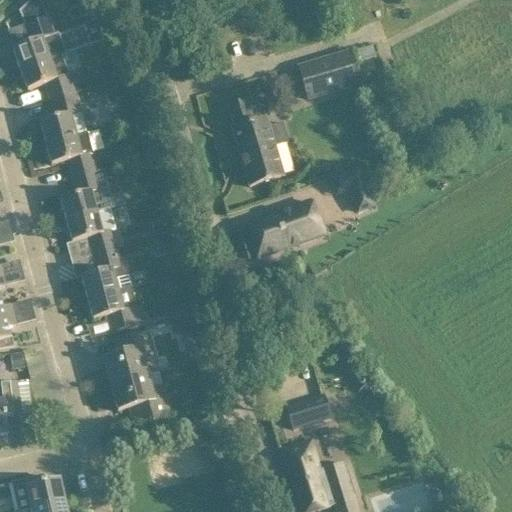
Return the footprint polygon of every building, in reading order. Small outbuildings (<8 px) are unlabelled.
[(31,0),(28,3),(34,19),(44,15),(38,0),(31,0)] [(12,51),(19,71),(61,57),(61,56),(65,55),(58,36),(54,37),(48,19),(24,27),(30,44),(12,51)] [(103,42),(96,21),(82,26),(90,47),(103,42)] [(296,67),(306,102),(360,86),(350,50),(296,67)] [(46,91),(50,104),(75,96),(75,94),(61,57),(19,71),(27,92),(46,85),(48,90),(46,91)] [(39,124),(45,146),(86,135),(75,96),(50,104),(53,115),(55,120),(39,124)] [(231,130),(249,189),(280,179),(263,125),(253,128),(245,102),(228,107),(235,129),(231,130)] [(66,163),(71,180),(96,173),(86,135),(45,146),(51,167),(66,163)] [(143,152),(134,155),(136,163),(145,160),(143,152)] [(60,201),(66,223),(97,215),(94,205),(110,200),(102,172),(96,173),(71,180),(76,197),(60,201)] [(372,209),(363,186),(349,191),(358,214),(372,209)] [(323,238),(310,204),(246,227),(259,261),(323,238)] [(88,245),(92,257),(117,251),(112,233),(115,232),(110,211),(97,215),(66,223),(72,244),(89,240),(91,245),(88,245)] [(81,279),(87,300),(117,292),(117,291),(114,281),(128,277),(123,260),(120,261),(117,251),(92,257),(95,269),(97,269),(98,274),(81,279)] [(7,264),(8,282),(20,281),(19,263),(7,264)] [(136,309),(130,287),(117,291),(117,292),(87,300),(92,322),(106,318),(111,335),(145,326),(140,308),(136,309)] [(0,320),(13,317),(10,307),(2,309),(0,301),(0,320)] [(169,311),(172,322),(188,318),(185,307),(169,311)] [(0,320),(0,350),(13,349),(13,348),(8,330),(16,327),(13,317),(0,320)] [(188,318),(172,322),(175,334),(191,330),(188,318)] [(103,359),(110,386),(158,374),(147,334),(113,343),(113,344),(119,343),(122,354),(103,359)] [(22,354),(10,356),(12,370),(24,369),(22,354)] [(158,374),(110,386),(117,413),(133,409),(138,428),(170,420),(161,386),(158,374)] [(0,437),(8,436),(5,418),(20,416),(16,384),(0,386),(0,437)] [(324,396),(286,408),(293,430),(331,419),(324,396)] [(311,443),(278,452),(295,511),(320,511),(331,509),(333,508),(333,511),(356,511),(342,465),(319,472),(311,443)] [(11,484),(17,511),(24,511),(64,503),(59,481),(25,489),(24,481),(11,484)] [(66,511),(64,503),(24,511),(66,511)]
